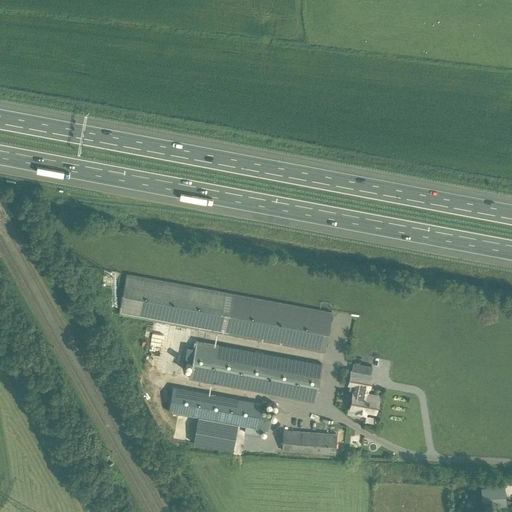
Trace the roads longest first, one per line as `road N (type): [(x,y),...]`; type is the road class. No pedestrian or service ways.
road 1 (motorway): [(0,154),(511,250)]
road 2 (motorway): [(511,214),(0,119)]
